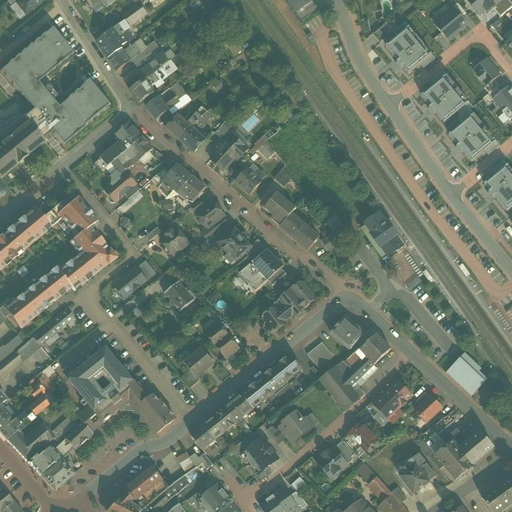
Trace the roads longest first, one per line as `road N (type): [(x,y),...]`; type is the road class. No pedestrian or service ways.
road 1 (residential): [(344,301),(329,279),(126,111)]
road 2 (residential): [(105,220),(135,257),(89,295),(191,421)]
road 3 (residential): [(411,357),(250,494)]
road 4 (residential): [(191,421),(344,301)]
road 5 (residential): [(126,111),(0,221)]
road 6 (residential): [(511,71),(478,34),(387,106)]
road 7 (residential): [(71,506),(141,449),(191,421)]
road 8 (residential): [(511,449),(411,357)]
road 9 (residential): [(61,0),(126,111)]
